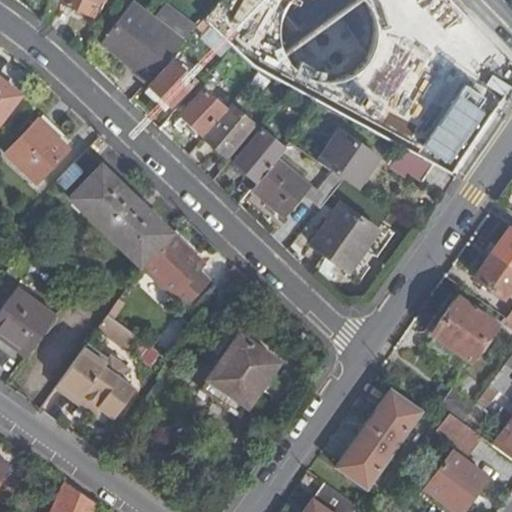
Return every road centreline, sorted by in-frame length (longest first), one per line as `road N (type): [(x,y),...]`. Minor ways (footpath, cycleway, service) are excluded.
road 1 (residential): [(0,17),(363,352)]
road 2 (residential): [(363,352),(511,138)]
road 3 (residential): [(251,511),(363,352)]
road 4 (residential): [(0,406),(147,511)]
